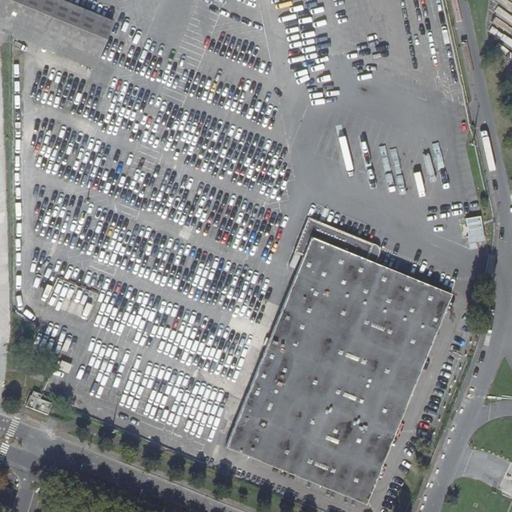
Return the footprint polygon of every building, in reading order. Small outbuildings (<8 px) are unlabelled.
[(0,0),(0,16),(98,56),(112,21),(60,0),(0,0)] [(98,56),(0,16),(0,29),(93,68),(98,56)] [(366,258),(371,246),(372,242),(307,216),(293,252),(302,256),(225,447),(365,503),(450,293),(373,261),(366,258)] [(464,219),(468,243),(484,240),(479,216),(464,219)] [(378,249),(371,246),(366,258),(373,261),(378,249)] [(32,368),(29,376),(41,381),(44,372),(32,368)] [(32,410),(36,399),(29,396),(25,407),(32,410)]
